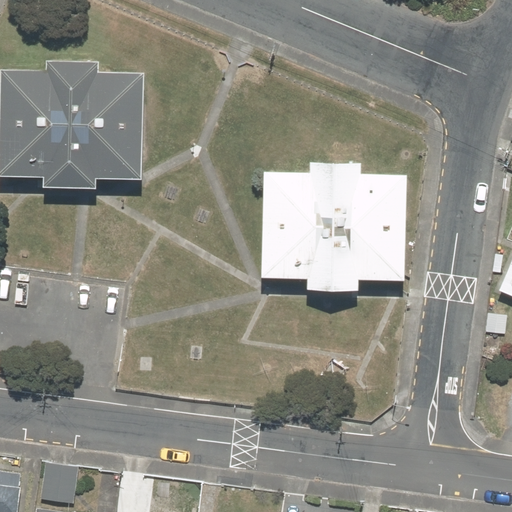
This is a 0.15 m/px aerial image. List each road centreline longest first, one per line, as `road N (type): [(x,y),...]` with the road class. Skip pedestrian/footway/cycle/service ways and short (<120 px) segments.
road 1 (unclassified): [(0,414),(425,469)]
road 2 (residential): [(425,469),(470,139),(486,81)]
road 3 (residential): [(282,0),(486,81)]
